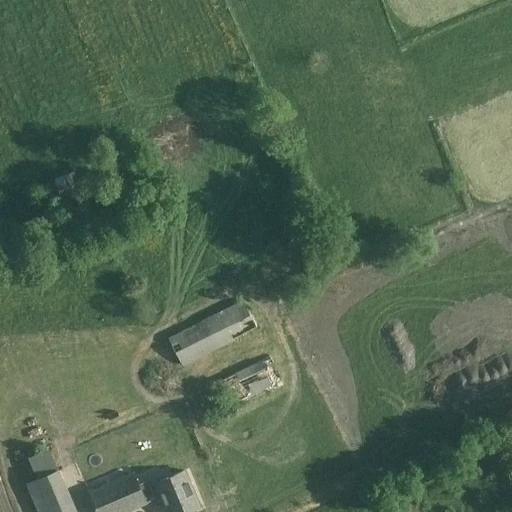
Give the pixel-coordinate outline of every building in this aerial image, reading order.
[(140,148),(182,127),(177,115),(134,136),(140,148)] [(59,166),(46,171),(58,202),(71,197),(59,166)] [(183,366),(256,329),(242,301),(169,339),(183,366)] [(198,375),(210,401),(277,371),(265,345),(198,375)] [(26,484),(37,511),(76,511),(59,470),(57,471),(49,450),(28,459),(37,480),(26,484)] [(184,469),(154,482),(166,511),(185,511),(200,506),(184,469)] [(95,511),(124,511),(147,502),(133,470),(86,490),(95,511)]
